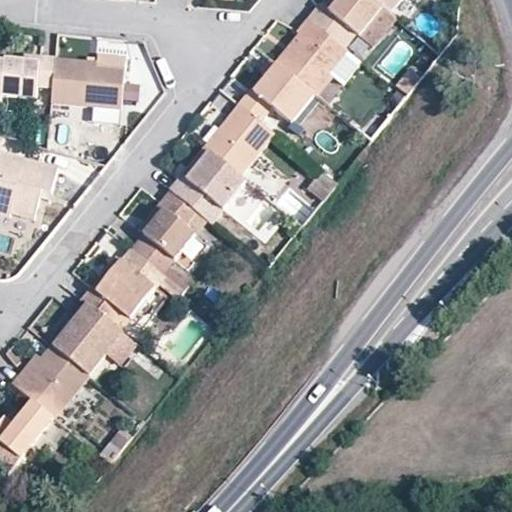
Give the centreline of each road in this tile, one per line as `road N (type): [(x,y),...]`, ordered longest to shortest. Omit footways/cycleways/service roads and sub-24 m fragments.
road 1 (primary): [(511,147),(276,436),(267,470)]
road 2 (residential): [(0,298),(25,305),(199,85),(201,50)]
road 3 (primary): [(267,470),(297,451),(407,324)]
road 4 (primary): [(407,324),(511,194)]
road 5 (residential): [(201,50),(173,23),(48,12)]
road 6 (primary): [(407,324),(511,214)]
road 7 (residential): [(407,324),(511,234)]
